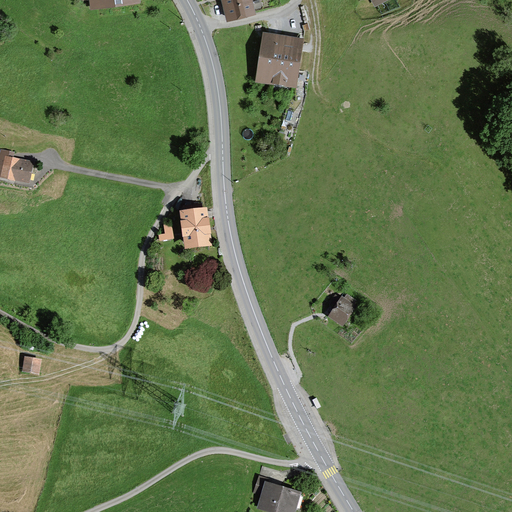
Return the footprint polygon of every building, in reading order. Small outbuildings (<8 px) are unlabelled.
[(223,0),(229,19),(258,11),(255,0),(223,0)] [(302,49),(301,35),(262,28),(254,79),(296,86),(302,49)] [(0,176),(28,182),(33,160),(13,155),(14,151),(0,148),(0,149),(0,176)] [(211,244),(206,205),(178,209),(183,248),(211,244)] [(159,239),(172,237),(170,222),(163,223),(164,232),(158,233),(159,239)] [(357,299),(346,292),(344,296),(341,294),(327,315),(342,325),(356,304),(354,303),(357,299)] [(39,373),(41,358),(24,355),(21,371),(39,373)] [(267,480),(259,478),(254,492),(262,494),(267,480)] [(297,495),(267,486),(261,506),(279,511),(284,511),(285,509),(293,511),(296,511),(298,511),(301,502),(296,500),(297,495)]
